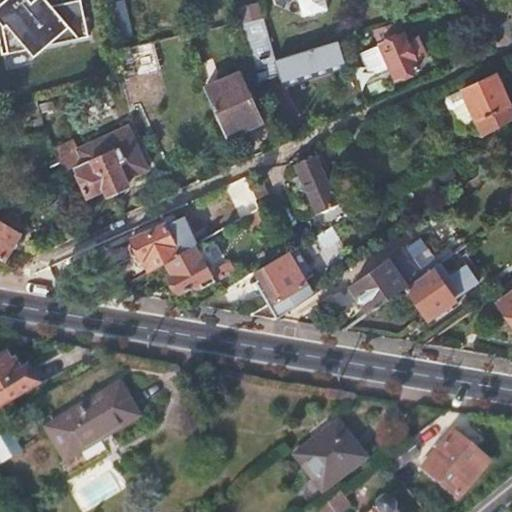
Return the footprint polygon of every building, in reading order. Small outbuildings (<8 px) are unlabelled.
[(3,25),(9,51),(28,47),(49,43),(90,35),(82,0),(68,0),(52,3),(38,6),(32,0),(1,0),(0,1),(0,18),(4,24),(3,25)] [(241,22),(259,81),(279,74),(282,84),(345,65),(344,49),(339,39),(277,59),(264,16),(241,22)] [(407,32),(384,42),(399,76),(422,66),(417,54),(428,49),(423,36),(412,41),(407,32)] [(35,54),(49,43),(28,47),(35,54)] [(153,43),(113,52),(119,78),(159,68),(153,43)] [(240,72),(205,88),(228,137),(262,121),(240,72)] [(486,133),(511,117),(511,116),(507,104),(510,102),(497,72),(464,87),(486,133)] [(478,137),(486,133),(464,87),(450,94),(470,143),(478,137)] [(57,147),(68,173),(80,199),(89,194),(90,197),(108,190),(110,194),(131,185),(129,179),(151,170),(131,125),(93,143),(94,145),(82,150),(77,140),(57,147)] [(349,214),(342,199),(337,201),(316,157),(296,164),(316,210),(306,214),(316,234),(319,233),(337,222),(349,214)] [(0,216),(0,253),(5,256),(21,229),(0,216)] [(141,257),(144,256),(151,270),(152,269),(168,260),(187,249),(195,245),(189,235),(185,226),(183,216),(166,224),(133,239),(134,242),(131,243),(130,246),(134,254),(137,256),(140,254),(141,257)] [(319,233),(316,234),(302,242),(309,255),(326,244),(319,233)] [(404,248),(423,275),(441,262),(423,236),(404,248)] [(218,279),(198,243),(195,245),(187,249),(168,260),(176,273),(172,275),(183,291),(202,279),(205,285),(218,279)] [(423,275),(404,248),(354,284),(372,310),(404,288),(408,285),(423,275)] [(275,318),(314,291),(289,250),(278,256),(258,268),(263,277),(259,279),(271,301),(251,313),(275,318)] [(443,260),(441,262),(423,275),(408,285),(430,316),(457,297),(471,287),(459,269),(452,274),(443,260)] [(511,292),(501,301),(511,316),(511,292)] [(0,406),(39,383),(29,366),(22,370),(16,359),(12,361),(5,353),(0,356),(0,406)] [(121,381),(57,420),(76,454),(141,416),(121,381)] [(324,489),(339,477),(333,469),(362,449),(338,419),(293,452),(324,489)] [(458,428),(426,463),(459,492),(491,456),(458,428)] [(9,432),(0,436),(0,464),(21,453),(9,432)] [(410,439),(388,457),(398,466),(418,450),(410,439)] [(333,469),(339,477),(367,455),(362,449),(333,469)] [(328,499),(338,510),(348,502),(339,490),(328,499)] [(380,508),(374,511),(396,511),(394,509),(395,502),(391,497),(385,496),(380,499),(380,508)]
